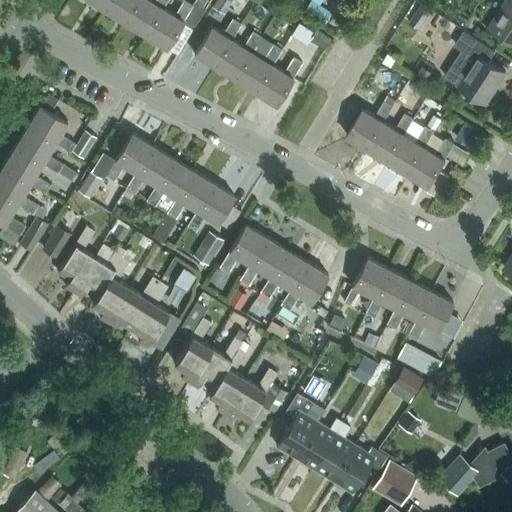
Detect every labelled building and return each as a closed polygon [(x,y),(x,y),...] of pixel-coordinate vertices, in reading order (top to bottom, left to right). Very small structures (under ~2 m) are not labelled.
[(90,0),(105,9),(110,0),(90,0)] [(110,0),(105,9),(126,22),(138,0),(110,0)] [(154,0),(154,1),(151,0),(138,0),(126,22),(145,34),(162,7),(166,0),(154,0)] [(182,0),(174,14),(162,7),(145,34),(167,47),(182,22),(192,28),(206,7),(194,0),(192,4),(186,0),(182,0)] [(231,0),(214,0),(212,5),(223,12),(231,0)] [(309,0),(303,11),(324,24),(332,11),(319,4),(321,0),(309,0)] [(511,0),(506,0),(489,26),(511,41),(511,0)] [(194,52),(215,65),(231,37),(241,22),(232,17),(223,32),(211,25),(194,52)] [(331,37),(316,28),(309,39),(325,48),(331,37)] [(506,70),(489,59),(495,48),(465,29),(457,41),(458,46),(465,51),(463,54),(460,52),(445,75),(486,101),(506,70)] [(215,65),(235,78),(252,50),(261,35),(253,30),(243,45),(231,37),(215,65)] [(235,78),(255,90),(272,63),(280,49),(281,48),(281,47),(273,42),(263,58),(252,50),(235,78)] [(384,60),(392,65),(397,57),(389,51),(384,60)] [(284,70),(272,63),(255,90),(276,103),(293,76),(292,76),(302,60),(293,55),(284,70)] [(423,64),(415,77),(425,83),(433,70),(423,64)] [(410,79),(404,89),(414,95),(420,85),(410,79)] [(347,134),(368,147),(384,120),(394,104),(385,99),(376,114),(363,107),(347,134)] [(60,132),(67,120),(40,103),(28,123),(54,141),(70,151),(75,142),(60,132)] [(388,159),(405,132),(414,117),(406,111),(396,127),(384,120),(368,147),(388,159)] [(433,112),(426,124),(427,124),(435,129),(442,117),(433,112)] [(83,113),(79,120),(86,124),(91,117),(83,113)] [(469,145),(479,127),(477,126),(466,120),(456,138),(466,144),(469,145)] [(47,153),(54,141),(28,123),(15,145),(42,161),(57,171),(58,170),(73,180),(78,172),(47,153)] [(417,139),(405,132),(388,159),(409,172),(425,145),(435,129),(427,124),(426,124),(417,139)] [(71,151),(83,157),(96,135),(85,128),(71,151)] [(123,163),(135,171),(151,143),(131,131),(114,158),(115,158),(105,174),(114,179),(123,163)] [(409,172),(429,185),(427,189),(437,195),(450,174),(449,174),(440,168),(446,157),(455,142),(446,136),(437,152),(425,145),(409,172)] [(172,156),(151,143),(135,171),(126,186),(134,191),(144,176),(156,183),(172,156)] [(15,145),(2,166),(29,182),(45,191),(50,183),(35,173),(42,161),(15,145)] [(156,183),(146,199),(155,204),(164,189),(176,196),(192,168),(172,156),(156,183)] [(32,212),(36,215),(40,217),(44,211),(36,206),(38,203),(22,194),(29,182),(2,166),(0,168),(0,192),(17,202),(30,211),(32,212)] [(214,181),(192,168),(176,196),(167,211),(175,217),(185,201),(197,208),(214,181)] [(88,197),(101,176),(90,170),(78,190),(88,197)] [(218,221),(234,194),(214,181),(197,208),(187,224),(196,229),(205,214),(218,221)] [(17,202),(0,192),(0,221),(4,223),(20,232),(25,224),(10,215),(17,202)] [(177,218),(175,217),(167,211),(153,234),(163,241),(177,218)] [(30,249),(47,222),(40,217),(36,215),(19,242),(30,249)] [(118,222),(112,232),(122,239),(128,229),(118,222)] [(237,255),(249,262),(266,235),(245,222),(228,249),(229,250),(219,265),(228,270),(237,255)] [(56,223),(50,233),(41,248),(58,257),(72,232),(69,230),(61,226),(56,223)] [(94,254),(83,247),(94,229),(86,223),(74,242),(75,242),(57,270),(69,277),(65,284),(73,289),(94,254)] [(223,239),(208,230),(193,254),(208,263),(223,239)] [(266,235),(249,262),(240,278),(248,283),(258,267),(270,275),(286,247),(266,235)] [(85,287),(96,294),(121,255),(125,248),(117,243),(106,262),(94,254),(73,289),(81,294),(85,287)] [(286,247),(270,275),(260,290),(269,295),(278,280),(290,287),(307,260),(286,247)] [(99,315),(107,319),(128,285),(117,278),(129,259),(121,255),(96,294),(92,301),(103,308),(99,315)] [(387,266),(366,255),(351,284),(352,284),(344,300),(353,305),(361,289),(374,295),(387,266)] [(307,260),(290,287),(281,303),(289,308),(299,292),(311,300),(328,273),(307,260)] [(179,280),(192,287),(200,271),(187,265),(179,280)] [(409,277),(387,266),(374,295),(365,311),(374,316),(382,300),(395,306),(409,277)] [(120,318),(130,324),(159,279),(152,274),(140,293),(128,285),(107,319),(116,325),(120,318)] [(416,317),(430,289),(409,277),(395,306),(386,322),(395,327),(404,311),(416,317)] [(168,284),(159,279),(130,324),(142,332),(138,339),(147,344),(168,310),(156,302),(168,284)] [(236,287),(227,301),(239,308),(247,293),(236,287)] [(453,300),(430,289),(416,317),(408,333),(417,338),(425,322),(438,329),(453,300)] [(185,368),(181,375),(188,380),(208,348),(197,342),(209,323),(200,318),(207,307),(196,300),(178,328),(189,335),(188,337),(188,338),(174,361),(185,368)] [(333,313),(328,323),(340,329),(345,318),(333,313)] [(302,315),(293,338),(315,346),(324,324),(302,315)] [(368,332),(364,342),(374,346),(378,337),(368,332)] [(220,356),(208,348),(188,380),(198,385),(202,379),(212,385),(236,349),(240,342),(232,337),(220,356)] [(400,353),(397,357),(409,363),(417,346),(406,340),(400,353)] [(236,349),(212,385),(208,392),(220,399),(216,406),(224,411),(244,380),(232,373),(243,354),(236,349)] [(376,362),(363,354),(356,365),(370,373),(376,362)] [(404,382),(410,371),(403,366),(396,377),(404,382)] [(255,387),(244,380),(224,411),(232,416),(236,409),(248,416),(263,393),(275,374),(266,368),(255,387)] [(319,371),(310,386),(323,395),(333,380),(319,371)] [(273,381),(260,401),(274,410),(287,389),(273,381)] [(441,402),(463,407),(468,386),(446,381),(441,402)] [(276,443),(295,455),(317,419),(306,413),(314,401),(296,390),(282,414),(291,419),(276,443)] [(420,418),(408,409),(398,422),(411,432),(420,418)] [(329,427),(317,419),(295,455),(314,467),(336,431),(343,420),(335,416),(329,427)] [(343,420),(336,431),(314,467),(333,478),(355,443),(343,436),(350,425),(343,420)] [(511,458),(503,441),(486,450),(484,445),(470,461),(459,452),(438,476),(456,493),(473,475),(478,483),(498,474),(497,471),(505,467),(511,481),(511,458)] [(374,455),(355,443),(333,478),(352,490),(370,462),(379,467),(387,454),(378,448),(374,455)] [(408,489),(416,475),(388,458),(380,472),(408,489)] [(58,473),(46,485),(58,497),(70,485),(58,473)] [(61,511),(34,487),(10,511),(61,511)] [(401,511),(389,502),(380,511),(421,511),(411,504),(404,511),(401,511)]
